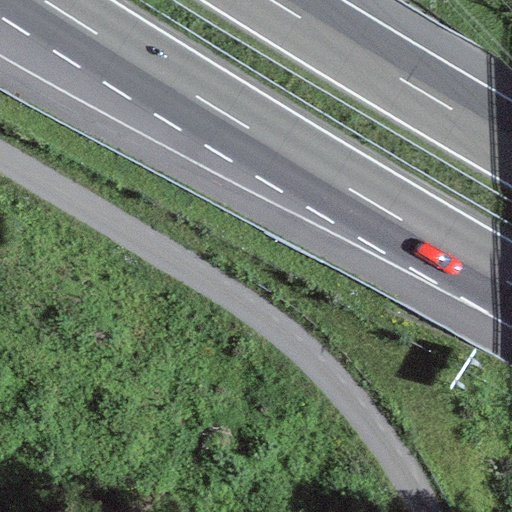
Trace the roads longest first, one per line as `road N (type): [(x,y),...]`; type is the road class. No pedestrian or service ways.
road 1 (track): [(428,511),(386,444),(299,345),(0,154)]
road 2 (motorway): [(43,0),(511,284)]
road 3 (motorway): [(511,144),(271,0)]
